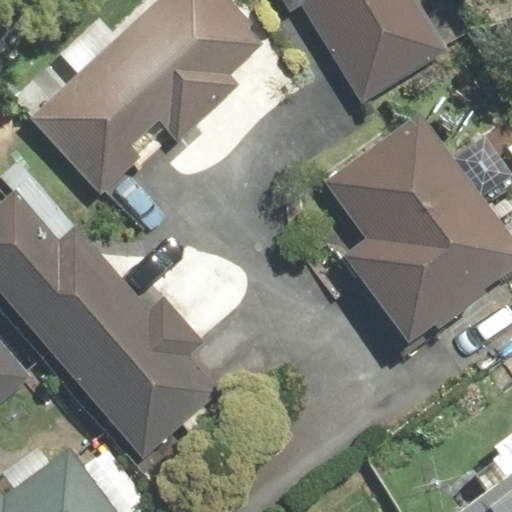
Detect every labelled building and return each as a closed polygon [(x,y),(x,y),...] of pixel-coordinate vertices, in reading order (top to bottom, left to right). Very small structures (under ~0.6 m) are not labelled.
[(212,0),(153,0),(25,120),(98,197),(162,137),(170,145),(237,82),(230,74),(258,48),(212,0)] [(406,0),(275,0),(282,11),(292,5),(355,109),(441,58),(406,0)] [(511,259),(511,249),(415,118),(319,189),(357,241),(336,257),(399,342),(511,259)] [(13,190),(0,200),(0,306),(137,465),(217,397),(183,358),(200,344),(159,296),(142,311),(93,254),(79,266),(13,190)] [(0,343),(0,402),(29,378),(0,343)] [(0,511),(109,511),(65,453),(0,501),(0,511)] [(511,511),(511,466),(452,511),(511,511)]
